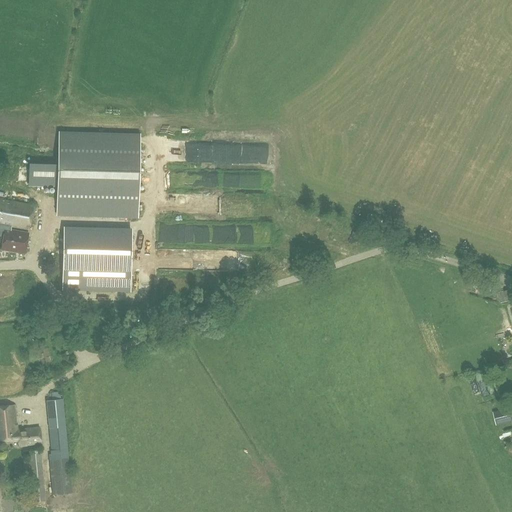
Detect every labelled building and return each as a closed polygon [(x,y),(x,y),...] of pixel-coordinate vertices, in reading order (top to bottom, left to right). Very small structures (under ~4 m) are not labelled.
[(137,216),(140,134),(59,132),(57,214),(137,216)] [(34,206),(16,203),(0,199),(0,235),(4,237),(10,237),(11,230),(12,227),(30,230),(34,206)] [(131,229),(63,228),(61,287),(129,289),(131,229)] [(29,233),(16,231),(11,230),(10,237),(4,237),(2,250),(25,254),(29,233)] [(248,232),(237,234),(240,246),(250,244),(248,232)] [(486,396),(492,394),(488,381),(482,383),(486,396)] [(72,492),(63,398),(47,400),(52,453),(49,453),(53,494),(72,492)] [(41,443),(40,426),(27,428),(28,429),(18,430),(14,405),(0,406),(0,442),(18,440),(19,445),(41,443)] [(497,411),(499,422),(511,419),(511,415),(510,408),(497,411)] [(39,453),(27,454),(32,502),(44,501),(39,453)]
